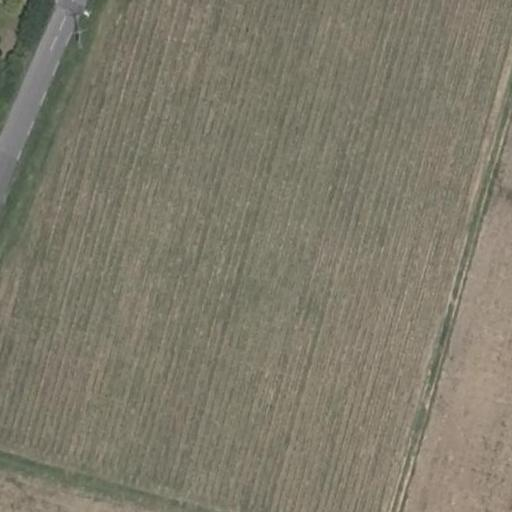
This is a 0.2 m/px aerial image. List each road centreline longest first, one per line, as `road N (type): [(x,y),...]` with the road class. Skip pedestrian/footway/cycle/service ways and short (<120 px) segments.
road 1 (track): [(509,0),(381,511)]
road 2 (tertiary): [(74,0),(0,179)]
